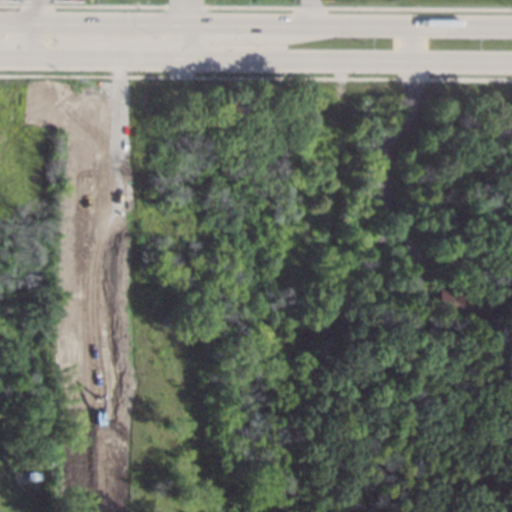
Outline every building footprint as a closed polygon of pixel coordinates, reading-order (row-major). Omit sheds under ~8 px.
[(328,154),(325,154),(325,164),(309,164),(309,152),(307,152),(307,144),(300,144),(300,135),(308,135),(308,127),(310,127),(310,120),(328,120),(328,154)] [(298,252),(277,252),(277,234),(298,235),(298,252)] [(465,277),(463,292),(466,292),(463,315),(433,310),(436,288),(441,289),(443,274),(465,277)] [(330,339),(326,354),(318,352),(322,337),(330,339)] [(38,471),(36,497),(25,496),(27,470),(38,471)]
